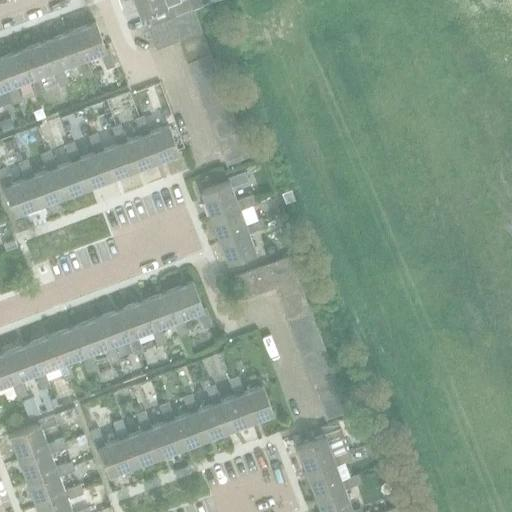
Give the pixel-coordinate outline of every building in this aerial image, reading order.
[(177,0),(134,0),(140,15),(146,12),(167,5),(167,4),(177,0)] [(150,23),(160,20),(193,7),(190,0),(177,0),(167,4),(167,5),(146,12),(150,23)] [(343,0),(350,16),(386,2),(384,0),(343,0)] [(393,21),(386,2),(350,16),(357,35),(393,21)] [(168,42),(179,38),(202,30),(193,7),(160,20),(168,42)] [(326,26),(323,18),(312,23),(315,30),(326,26)] [(156,47),(168,42),(160,20),(150,23),(148,24),(156,47)] [(81,58),(86,56),(99,51),(105,67),(114,64),(108,46),(105,47),(95,21),(71,30),(81,58)] [(365,55),(401,41),(393,21),(357,35),(365,55)] [(329,33),(326,26),(315,30),(318,37),(329,33)] [(81,58),(71,30),(48,38),(58,66),(62,65),(77,60),(83,75),(91,72),(86,56),(81,58)] [(183,49),(206,41),(202,30),(179,38),(183,49)] [(58,66),(48,38),(25,47),(35,75),(39,73),(54,68),(60,84),(68,81),(62,65),(58,66)] [(188,61),(210,53),(206,41),(183,49),(188,61)] [(35,75),(25,47),(2,55),(12,83),(15,82),(30,77),(35,93),(45,89),(39,73),(35,75)] [(192,72),(214,64),(210,53),(188,61),(192,72)] [(12,83),(2,55),(0,56),(0,87),(7,85),(13,102),(21,98),(15,82),(12,83)] [(196,83),(218,75),(214,64),(192,72),(196,83)] [(431,85),(423,64),(381,81),(389,102),(431,85)] [(348,76),(345,69),(334,73),(337,80),(348,76)] [(200,95),(223,86),(218,75),(196,83),(200,95)] [(351,83),(348,76),(337,80),(340,88),(351,83)] [(398,123),(439,106),(431,85),(389,102),(398,123)] [(204,106),(227,98),(223,86),(200,95),(204,106)] [(209,117),(231,109),(227,98),(204,106),(209,117)] [(213,129),(235,121),(231,109),(209,117),(213,129)] [(149,131),(142,115),(134,118),(140,134),(143,133),(154,160),(178,152),(168,124),(149,131)] [(217,140),(240,132),(235,121),(213,129),(217,140)] [(126,140),(120,123),(110,127),(116,143),(120,142),(130,169),(154,160),(143,133),(140,134),(126,140)] [(102,148),(96,132),(88,135),(94,151),(97,150),(107,178),(130,169),(120,142),(116,143),(102,148)] [(221,152),(244,143),(240,132),(217,140),(221,152)] [(465,155),(457,135),(415,151),(423,172),(465,155)] [(79,157),(73,141),(65,144),(71,160),(74,159),(84,186),(107,178),(97,150),(94,151),(79,157)] [(378,148),(376,141),(364,145),(367,152),(378,148)] [(244,143),(221,152),(226,163),(248,155),(244,143)] [(381,155),(378,148),(367,152),(370,159),(381,155)] [(56,166),(50,150),(41,153),(47,169),(51,167),(61,195),(84,186),(74,159),(71,160),(56,166)] [(432,193),(473,176),(465,155),(423,172),(432,193)] [(32,174),(26,158),(18,161),(24,178),(28,176),(38,203),(61,195),(51,167),(47,169),(32,174)] [(28,176),(24,178),(9,183),(3,166),(0,167),(0,183),(1,187),(4,186),(14,212),(38,203),(28,176)] [(238,204),(237,200),(231,186),(248,180),(244,170),(227,177),(228,180),(201,191),(210,215),(238,204)] [(219,237),(247,227),(245,223),(240,209),(256,202),(253,194),(237,200),(238,204),(210,215),(219,237)] [(494,228),(485,207),(444,223),(452,244),(494,228)] [(409,219),(406,212),(395,217),(398,224),(409,219)] [(228,261),(256,250),(249,232),(265,226),(262,217),(245,223),(247,227),(219,237),(228,261)] [(412,227),(409,219),(398,224),(401,231),(412,227)] [(460,265),(502,249),(494,228),(452,244),(460,265)] [(276,284),(298,276),(290,254),(256,267),(264,289),(276,285),(276,284)] [(254,293),(264,289),(256,267),(245,271),(254,293)] [(243,298),(254,293),(245,271),(234,275),(243,298)] [(280,295),(302,287),(298,276),(276,284),(276,285),(280,295)] [(178,317),(183,315),(197,310),(204,326),(212,323),(205,305),(202,306),(192,280),(168,289),(178,317)] [(511,304),(511,280),(478,294),(486,315),(511,304)] [(439,291),(437,284),(425,288),(428,295),(439,291)] [(284,306),(306,298),(302,287),(280,295),(284,306)] [(178,317),(168,289),(145,298),(155,326),(160,324),(174,318),(180,335),(189,331),(183,315),(178,317)] [(442,298),(439,291),(428,295),(431,303),(442,298)] [(155,326),(145,298),(122,306),(132,334),(136,333),(151,327),(157,343),(166,340),(160,324),(155,326)] [(288,317),(310,309),(306,298),(284,306),(288,317)] [(494,336),(511,328),(511,304),(486,315),(494,336)] [(132,334),(122,306),(98,315),(109,343),(113,341),(128,336),(134,352),(142,349),(136,333),(132,334)] [(293,328),(315,320),(310,309),(288,317),(293,328)] [(109,343),(98,315),(75,324),(86,352),(90,350),(104,345),(110,361),(119,358),(113,341),(109,343)] [(297,339),(319,331),(315,320),(293,328),(297,339)] [(86,352),(75,324),(52,332),(63,361),(66,359),(81,354),(87,370),(96,366),(90,350),(86,352)] [(301,351),(323,342),(319,331),(297,339),(301,351)] [(63,361),(52,332),(29,341),(40,369),(44,368),(58,362),(64,378),(72,375),(66,359),(63,361)] [(40,369),(29,341),(6,350),(17,378),(20,376),(35,371),(41,387),(50,384),(44,368),(40,369)] [(305,362),(327,354),(323,342),(301,351),(305,362)] [(17,378),(6,350),(0,351),(0,384),(12,380),(18,396),(26,393),(20,376),(17,378)] [(309,373),(331,365),(327,354),(305,362),(309,373)] [(470,362),(467,355),(456,359),(458,367),(470,362)] [(313,384),(335,376),(331,365),(309,373),(313,384)] [(243,389),(237,373),(229,377),(234,392),(238,391),(249,419),(273,410),(262,381),(243,389)] [(317,395),(339,387),(335,376),(313,384),(317,395)] [(220,398),(214,382),(205,385),(211,401),(215,399),(226,428),(249,419),(238,391),(234,392),(220,398)] [(321,406),(343,398),(339,387),(317,395),(321,406)] [(197,406),(191,390),(182,394),(188,409),(192,408),(203,437),(226,428),(215,399),(211,401),(197,406)] [(343,398),(321,406),(325,417),(348,409),(343,398)] [(173,415),(168,399),(159,403),(165,418),(169,417),(180,445),(203,437),(192,408),(188,409),(173,415)] [(150,424),(144,408),(136,411),(142,427),(146,425),(157,454),(180,445),(169,417),(165,418),(150,424)] [(48,443),(48,442),(42,427),(57,421),(54,413),(8,430),(18,454),(48,443)] [(127,432),(121,417),(113,420),(119,436),(123,434),(134,463),(157,454),(146,425),(142,427),(127,432)] [(334,458),(332,454),(327,440),(343,434),(340,425),(323,432),(324,435),(298,445),(307,468),(334,458)] [(123,434),(119,436),(104,441),(98,426),(90,429),(96,447),(99,446),(109,472),(134,463),(123,434)] [(51,451),(66,445),(62,436),(48,442),(48,443),(18,454),(27,478),(57,467),(56,465),(51,451)] [(315,491),(343,481),(341,478),(336,463),(352,457),(348,448),(332,454),(334,458),(307,468),(315,491)] [(35,501),(65,490),(65,488),(59,474),(74,468),(71,459),(56,465),(57,467),(27,478),(35,501)] [(323,511),(331,511),(351,505),(345,487),(360,481),(357,472),(341,478),(343,481),(315,491),(323,511)] [(39,511),(73,511),(68,497),(83,492),(80,482),(65,488),(65,490),(35,501),(39,511)]
